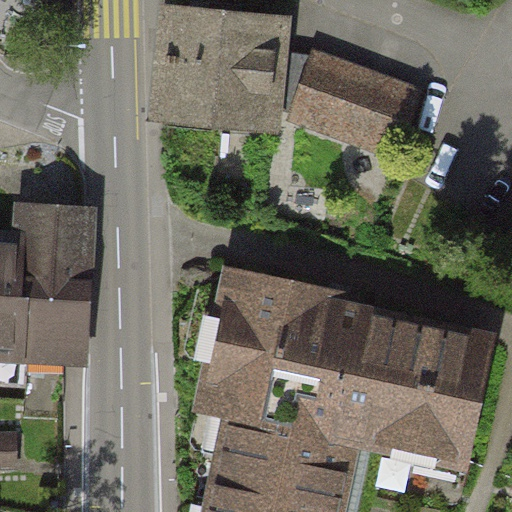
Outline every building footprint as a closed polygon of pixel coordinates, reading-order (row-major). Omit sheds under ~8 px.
[(169,7),(156,123),(286,138),(299,21),(169,7)] [(301,122),(394,161),(422,93),(329,54),(301,122)] [(88,358),(91,217),(20,211),(18,241),(12,355),(88,358)] [(0,354),(12,355),(18,241),(0,239),(0,354)] [(490,345),(230,284),(200,412),(229,419),(207,511),(338,511),(354,448),(460,473),(490,345)]
